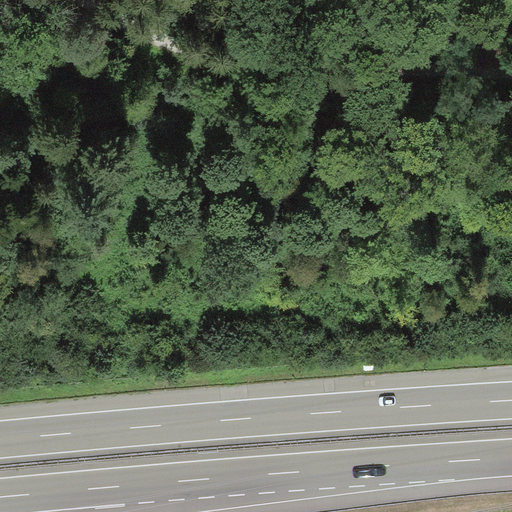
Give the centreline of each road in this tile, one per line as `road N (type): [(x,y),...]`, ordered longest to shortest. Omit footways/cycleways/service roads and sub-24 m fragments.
road 1 (motorway): [(0,496),(511,458)]
road 2 (motorway): [(511,401),(0,439)]
road 3 (track): [(100,0),(147,25),(291,61),(418,82),(511,85)]
